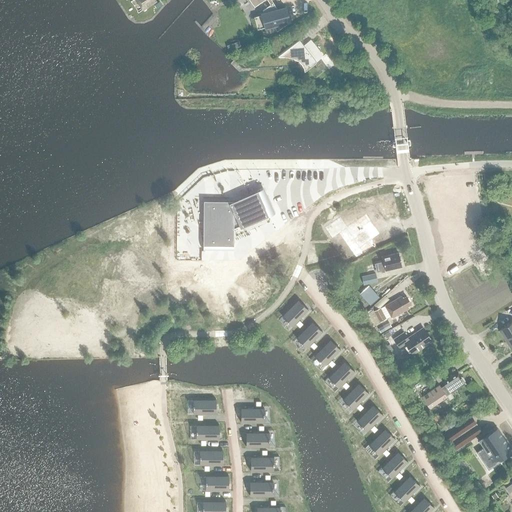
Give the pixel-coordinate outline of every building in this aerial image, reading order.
[(136,0),(143,10),(156,2),(155,0),(136,0)] [(273,4),(263,11),(265,14),(254,17),(257,29),(273,25),(277,31),(286,25),(285,22),(290,21),(286,8),(278,11),(273,4)] [(304,66),(304,72),(316,62),(299,39),(277,56),(285,56),(288,57),(296,59),(300,62),(304,66)] [(239,42),(226,46),(228,51),(240,47),(239,42)] [(209,205),(209,244),(232,244),(232,230),(268,214),(258,193),(232,205),(209,205)] [(368,212),(343,223),(341,218),(324,226),(329,237),(341,232),(352,257),(375,247),(370,236),(377,233),(368,212)] [(400,265),(397,253),(382,256),(383,260),(375,262),(377,270),(400,265)] [(362,274),(363,283),(376,282),(376,273),(362,274)] [(365,301),(370,306),(379,297),(374,292),(365,301)] [(401,296),(385,305),(380,308),(387,320),(408,307),(407,305),(411,303),(407,296),(403,298),(401,296)] [(298,299),(281,315),(292,326),(308,310),(298,299)] [(377,318),(380,322),(385,319),(379,308),(370,314),(373,320),(377,318)] [(312,321),(296,337),(306,348),(322,331),(312,321)] [(505,340),(511,335),(511,321),(498,330),(505,340)] [(377,328),(380,332),(391,326),(389,322),(377,328)] [(391,351),(400,345),(406,341),(413,352),(433,340),(425,328),(409,337),(405,330),(386,342),(391,351)] [(330,339),(314,356),(324,366),(340,349),(330,339)] [(344,361),(328,377),(338,388),(354,371),(344,361)] [(465,380),(463,377),(461,377),(458,373),(445,382),(447,385),(441,388),(440,386),(423,397),(430,408),(447,397),(446,395),(451,391),(451,392),(465,383),(464,382),(465,380)] [(424,378),(428,385),(434,380),(430,374),(424,378)] [(422,378),(409,382),(412,389),(424,385),(422,378)] [(358,382),(342,399),(352,409),(369,393),(358,382)] [(193,399),(193,414),(216,414),(215,399),(193,399)] [(372,404),(356,420),(366,431),(383,414),(372,404)] [(240,408),(240,422),(262,422),(262,408),(240,408)] [(436,415),(433,418),(443,430),(449,424),(442,416),(436,415)] [(455,451),(482,432),(470,415),(443,433),(455,451)] [(196,425),(196,439),(219,439),(219,425),(196,425)] [(384,428),(368,444),(378,455),(395,438),(384,428)] [(483,448),(478,452),(489,468),(506,456),(504,454),(511,449),(498,429),(489,435),(488,434),(478,440),(483,448)] [(246,432),(246,447),(268,446),(268,432),(246,432)] [(200,450),(200,465),(222,464),(222,450),(200,450)] [(397,451),(381,468),(391,478),(408,461),(397,451)] [(250,457),(250,471),(272,471),(272,456),(250,457)] [(206,476),(206,490),(228,490),(228,475),(206,476)] [(410,475),(393,491),(403,502),(420,485),(410,475)] [(249,481),(249,496),(272,496),(271,481),(249,481)] [(424,497),(408,511),(429,511),(434,507),(424,497)] [(203,501),(202,511),(225,511),(225,501),(203,501)]
